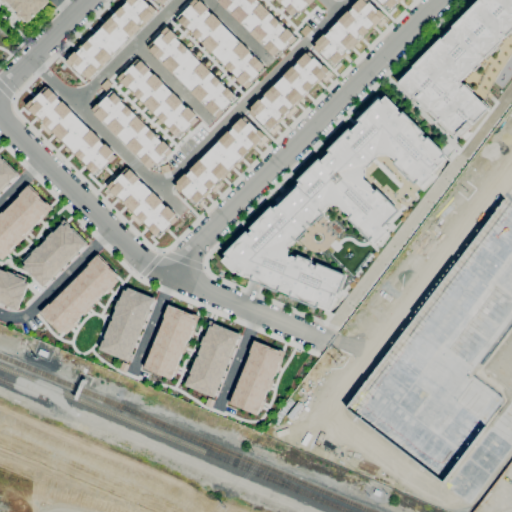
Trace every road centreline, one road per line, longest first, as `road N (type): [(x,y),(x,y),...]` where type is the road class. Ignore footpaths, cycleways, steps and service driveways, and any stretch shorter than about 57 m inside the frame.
road 1 (residential): [(325,340),(151,265),(0,115)]
road 2 (residential): [(173,275),(443,0)]
road 3 (residential): [(92,0),(0,93)]
